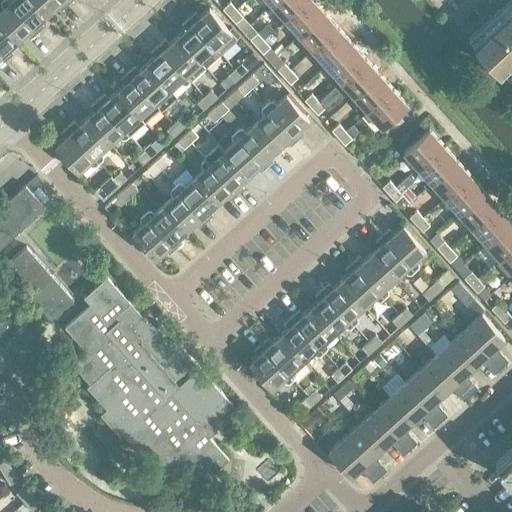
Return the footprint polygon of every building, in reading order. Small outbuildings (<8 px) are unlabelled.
[(36,0),(9,0),(9,1),(36,31),(43,25),(39,20),(47,12),(36,0)] [(36,0),(47,12),(55,5),(60,10),(67,4),(63,0),(36,0)] [(236,8),(229,0),(215,0),(229,15),(236,8)] [(275,0),(272,4),(285,19),(306,0),(275,0)] [(306,0),(285,19),(299,34),(324,11),(314,0),(306,0)] [(511,57),(511,0),(471,38),(499,70),(511,57)] [(9,1),(0,8),(0,20),(17,39),(25,32),(29,37),(36,31),(9,1)] [(195,11),(188,17),(221,53),(237,39),(209,7),(199,15),(195,11)] [(243,15),(237,9),(236,8),(229,15),(235,22),(243,15)] [(299,34),(313,49),(338,26),(324,11),(299,34)] [(185,28),(177,35),(206,67),(221,53),(188,17),(181,23),(185,28)] [(0,20),(0,51),(6,58),(13,52),(9,47),(17,39),(0,20)] [(313,49),(326,64),(352,42),(338,26),(313,49)] [(250,38),(256,45),(263,39),(256,32),(250,38)] [(165,38),(158,44),(185,74),(186,73),(191,79),(206,67),(177,35),(169,43),(165,38)] [(263,39),(256,45),(263,52),(269,46),(263,39)] [(326,64),(340,80),(365,57),(352,42),(326,64)] [(155,55),(147,62),(170,88),(170,87),(185,74),(158,44),(151,50),(155,55)] [(340,80),(353,95),(379,72),(365,57),(340,80)] [(241,61),(234,68),(241,75),(248,69),(241,61)] [(134,65),(127,71),(160,108),(176,95),(170,87),(170,88),(147,62),(139,70),(134,65)] [(277,68),(283,75),(291,69),(284,62),(277,68)] [(241,75),(234,68),(227,74),(233,82),(241,75)] [(291,69),(283,75),(290,82),(297,76),(291,69)] [(125,82),(117,90),(144,121),(160,108),(127,71),(120,77),(125,82)] [(353,95),(367,110),(392,87),(379,72),(353,95)] [(252,73),(245,79),(251,87),(259,80),(252,73)] [(251,87),(245,79),(237,86),(244,94),(251,87)] [(392,87),(367,110),(382,126),(407,103),(392,87)] [(211,88),(204,95),(210,102),(218,96),(211,88)] [(104,92),(97,98),(129,134),(144,121),(117,90),(108,97),(104,92)] [(304,98),(311,106),(318,99),(312,92),(304,98)] [(269,99),(265,103),(297,138),(304,132),(300,127),(309,118),(286,93),(276,102),(273,99),(269,99)] [(210,102),(204,95),(196,101),(203,109),(210,102)] [(94,109),(86,117),(109,142),(119,133),(122,137),(125,137),(129,134),(97,98),(90,105),(94,109)] [(318,99),(311,106),(318,113),(325,106),(318,99)] [(222,100),(214,107),(221,114),(228,108),(222,100)] [(264,113),(255,121),(277,146),(286,139),(290,144),(297,138),(265,103),(262,106),(261,109),(264,113)] [(221,114),(214,107),(207,113),(214,121),(221,114)] [(181,116),(173,122),(180,129),(187,123),(181,116)] [(74,119),(67,126),(94,156),(109,142),(86,117),(78,124),(74,119)] [(239,126),(235,130),(267,165),(274,159),(269,154),(277,146),(255,121),(245,130),(243,127),(239,126)] [(180,129),(173,122),(166,129),(172,136),(180,129)] [(332,129),(338,136),(345,130),(339,123),(332,129)] [(94,156),(67,126),(60,132),(64,137),(55,145),(78,170),(94,156)] [(191,127),(184,134),(191,141),(198,135),(191,127)] [(403,150),(418,166),(443,144),(429,128),(403,150)] [(234,140),(224,148),(224,149),(247,174),(255,166),(260,171),(267,165),(235,130),(231,133),(231,136),(234,140)] [(345,130),(338,136),(344,143),(351,137),(345,130)] [(191,141),(184,134),(177,140),(184,148),(191,141)] [(203,156),(204,158),(204,157),(236,192),(243,186),(239,181),(247,174),(224,149),(224,148),(218,142),(203,156)] [(150,143),(143,149),(150,156),(157,150),(150,143)] [(418,166),(431,182),(457,159),(443,144),(418,166)] [(150,156),(143,149),(136,156),(143,163),(150,156)] [(161,155),(154,161),(160,168),(168,162),(161,155)] [(203,167),(194,176),(217,201),(225,193),(229,198),(236,192),(204,157),(204,158),(201,160),(201,164),(203,167)] [(431,182),(445,197),(470,174),(457,159),(431,182)] [(160,168),(154,161),(147,168),(153,175),(160,168)] [(120,171),(113,177),(119,184),(126,178),(120,171)] [(37,173),(25,183),(31,190),(43,180),(37,173)] [(445,197),(459,212),(484,189),(470,174),(445,197)] [(194,176),(179,189),(206,220),(213,213),(208,208),(217,201),(194,176)] [(119,184),(113,177),(106,183),(112,190),(119,184)] [(382,185),(389,192),(396,186),(389,179),(382,185)] [(131,182),(124,189),(130,195),(137,189),(131,182)] [(0,225),(34,194),(25,183),(0,205),(0,225)] [(396,186),(389,192),(395,200),(402,193),(396,186)] [(130,195),(124,189),(117,195),(123,202),(130,195)] [(179,189),(163,203),(186,228),(195,221),(199,226),(206,220),(179,189)] [(459,212),(472,227),(497,204),(484,189),(459,212)] [(34,194),(0,225),(0,246),(45,206),(34,194)] [(163,203),(148,217),(175,247),(182,240),(178,236),(186,228),(163,203)] [(472,227),(486,242),(511,220),(497,204),(472,227)] [(409,215),(416,223),(423,216),(416,209),(409,215)] [(423,216),(416,223),(422,230),(429,224),(423,216)] [(175,247),(148,217),(132,231),(155,256),(164,248),(169,253),(175,247)] [(486,242),(499,258),(511,246),(511,220),(486,242)] [(389,227),(383,233),(410,263),(426,249),(403,224),(394,232),(389,227)] [(380,244),(372,252),(394,277),(410,263),(383,233),(376,239),(380,244)] [(437,246),(443,253),(450,247),(444,240),(437,246)] [(73,298),(53,275),(26,245),(3,265),(50,318),(73,298)] [(511,246),(499,258),(511,271),(511,246)] [(450,247),(443,253),(450,260),(457,254),(450,247)] [(359,254),(352,260),(379,291),(394,277),(372,252),(363,259),(359,254)] [(350,271),(341,279),(364,304),(379,291),(352,260),(345,267),(350,271)] [(464,276),(470,284),(477,277),(471,270),(464,276)] [(161,323),(154,329),(106,275),(83,296),(89,303),(64,325),(84,348),(70,360),(90,382),(86,385),(106,407),(100,413),(121,436),(124,433),(143,456),(146,454),(165,476),(186,457),(205,478),(228,457),(203,429),(233,403),(161,323)] [(477,277),(470,284),(477,291),(484,285),(477,277)] [(436,278),(429,285),(436,293),(443,286),(436,278)] [(329,281),(322,288),(349,318),(364,304),(341,279),(333,286),(329,281)] [(450,287),(440,297),(444,301),(454,292),(467,305),(475,298),(459,280),(450,287)] [(436,293),(429,285),(422,292),(428,299),(436,293)] [(319,299),(311,306),(334,331),(349,318),(322,288),(315,294),(319,299)] [(489,294),(485,290),(480,294),(484,298),(489,294)] [(448,307),(439,297),(433,303),(442,313),(448,307)] [(491,307),(498,314),(505,308),(498,301),(491,307)] [(298,309),(291,315),(318,345),(334,331),(311,306),(303,314),(298,309)] [(406,306),(399,312),(405,319),(412,313),(406,306)] [(505,308),(498,314),(504,321),(511,315),(505,308)] [(424,311),(417,318),(424,326),(432,319),(424,311)] [(405,319),(399,312),(391,319),(398,326),(405,319)] [(481,312),(465,326),(501,365),(508,359),(495,345),(504,337),(481,312)] [(289,326),(281,333),(303,359),(318,345),(291,315),(284,321),(289,326)] [(424,326),(417,318),(409,325),(417,333),(424,326)] [(0,320),(0,334),(12,337),(15,325),(0,321),(0,320)] [(465,326),(450,340),(473,365),(481,358),(494,372),(501,365),(465,326)] [(268,336),(261,342),(288,372),(303,359),(281,333),(272,341),(268,336)] [(375,333),(368,340),(374,347),(382,340),(375,333)] [(374,347),(368,340),(361,346),(367,353),(374,347)] [(450,340),(435,353),(470,393),(478,386),(465,372),(473,365),(450,340)] [(288,372),(261,342),(254,348),(258,353),(249,361),(272,387),(288,372)] [(386,360),(379,352),(373,357),(380,366),(386,360)] [(435,353),(420,367),(443,392),(451,385),(463,399),(470,393),(435,353)] [(345,360),(338,367),(344,374),(351,368),(345,360)] [(344,374),(338,367),(331,373),(337,380),(344,374)] [(420,367),(405,381),(440,420),(447,413),(435,399),(443,392),(420,367)] [(405,381),(389,394),(412,419),(420,412),(433,426),(440,420),(405,381)] [(315,388),(308,394),(314,401),(321,395),(315,388)] [(314,401),(308,394),(301,401),(307,408),(314,401)] [(389,394),(374,408),(410,447),(417,441),(404,426),(412,419),(389,394)] [(326,415),(318,406),(310,413),(318,423),(326,415)] [(374,408),(359,421),(382,447),(390,439),(403,453),(410,447),(374,408)] [(359,421),(344,435),(379,474),(387,468),(374,454),(382,447),(359,421)] [(379,474),(344,435),(328,449),(351,474),(360,467),(372,481),(379,474)] [(511,449),(496,464),(511,480),(511,449)] [(0,462),(0,467),(3,474),(12,468),(6,458),(0,462)] [(12,468),(3,474),(10,484),(18,478),(12,468)] [(16,492),(24,501),(31,494),(23,485),(16,492)] [(31,494),(24,501),(31,510),(39,503),(31,494)]
